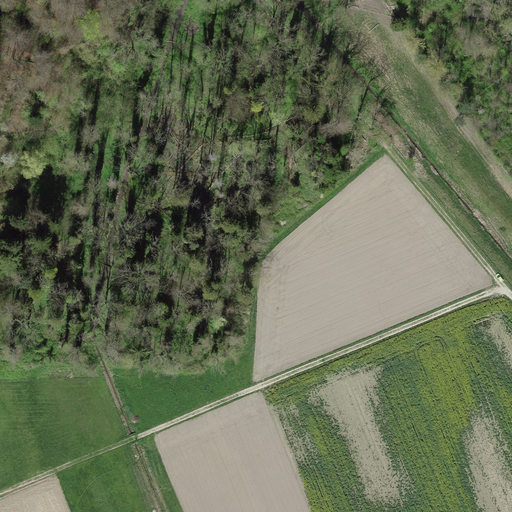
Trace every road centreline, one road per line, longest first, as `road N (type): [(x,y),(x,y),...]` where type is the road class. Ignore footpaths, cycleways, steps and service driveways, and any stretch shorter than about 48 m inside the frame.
road 1 (track): [(0,492),(503,287)]
road 2 (track): [(511,297),(397,148)]
